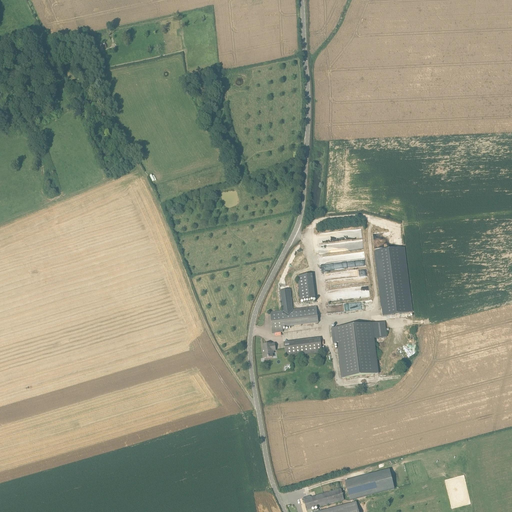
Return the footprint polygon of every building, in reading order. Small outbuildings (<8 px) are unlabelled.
[(332,241),(362,238),(362,230),(333,232),(333,235),(330,236),(330,238),(326,238),(326,234),(317,235),(318,243),(332,242),(332,241)] [(413,313),(405,248),(374,252),(382,317),(413,313)] [(313,275),(298,277),(300,301),(315,300),(313,275)] [(319,324),(317,307),(293,309),(291,289),(280,291),(282,311),(270,312),(273,333),(287,331),(286,327),(319,324)] [(337,343),(342,380),(379,375),(375,339),(387,337),(385,322),(331,329),(333,344),(337,343)] [(321,338),(284,342),(286,356),(322,352),(321,338)] [(271,344),(263,345),(264,353),(263,353),(264,358),(272,357),(271,351),(275,351),(274,344),(271,345),(271,344)] [(389,470),(344,481),(350,501),(395,490),(389,470)] [(303,499),(306,510),(311,509),(344,500),(341,489),(303,499)] [(358,511),(356,503),(319,511),(358,511)]
